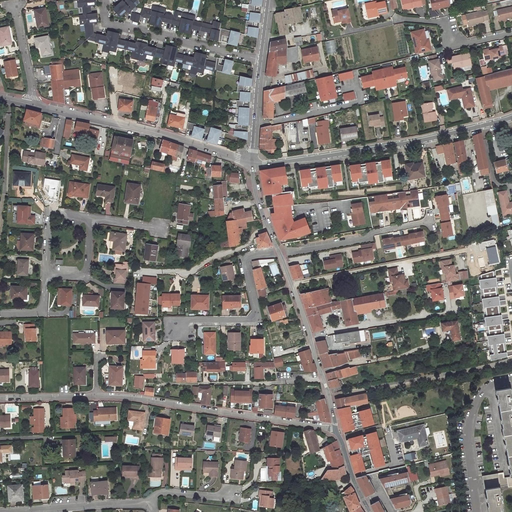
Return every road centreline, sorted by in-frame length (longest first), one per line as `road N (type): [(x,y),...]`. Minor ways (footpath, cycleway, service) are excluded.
road 1 (residential): [(336,429),(97,396)]
road 2 (unclassified): [(252,161),(343,153),(483,125)]
road 3 (unclassified): [(30,104),(252,161)]
road 4 (tertiary): [(279,253),(336,429)]
road 5 (residential): [(103,0),(114,24),(262,60)]
road 6 (track): [(291,284),(465,250)]
road 7 (residential): [(279,253),(246,258),(252,319),(186,320),(174,330)]
road 8 (residential): [(133,304),(141,273),(190,270),(268,228)]
road 9 (track): [(323,380),(164,384)]
road 10 (residential): [(477,511),(470,418),(489,386),(511,378)]
road 11 (residential): [(6,511),(149,502)]
road 12 (residential): [(396,19),(442,22),(465,43),(511,33)]
